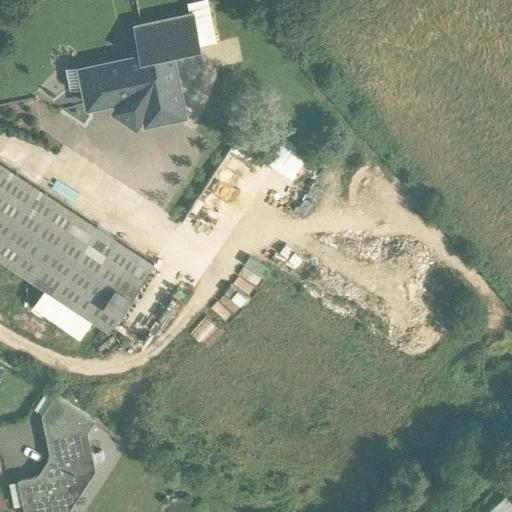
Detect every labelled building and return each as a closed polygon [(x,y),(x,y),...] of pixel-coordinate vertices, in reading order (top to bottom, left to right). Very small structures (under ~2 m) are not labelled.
[(137,22),(144,52),(170,46),(199,40),(192,10),(137,22)] [(144,52),(82,66),(90,101),(118,94),(119,97),(112,108),(123,115),(127,118),(137,124),(144,114),(147,114),(148,117),(184,109),(170,46),(144,52)] [(154,261),(0,159),(0,256),(109,328),(154,261)] [(93,419),(57,395),(44,415),(49,438),(85,431),(93,419)] [(85,431),(49,438),(52,456),(39,477),(21,480),(27,511),(66,511),(62,491),(75,471),(92,467),(93,467),(85,431)] [(511,511),(511,488),(484,511),(511,511)]
